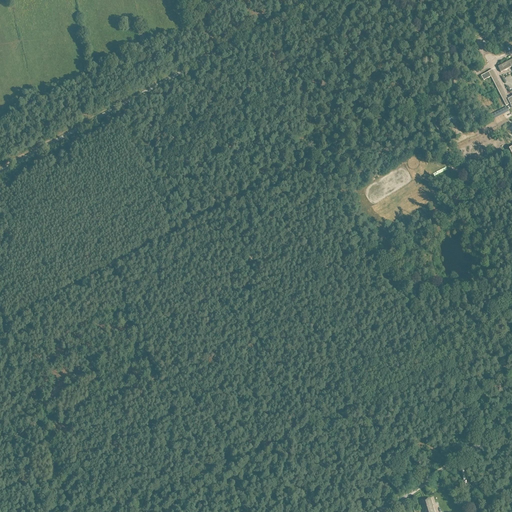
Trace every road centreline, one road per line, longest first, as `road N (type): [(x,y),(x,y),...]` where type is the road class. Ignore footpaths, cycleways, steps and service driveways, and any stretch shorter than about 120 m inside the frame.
road 1 (track): [(2,324),(426,99)]
road 2 (track): [(426,99),(467,212)]
